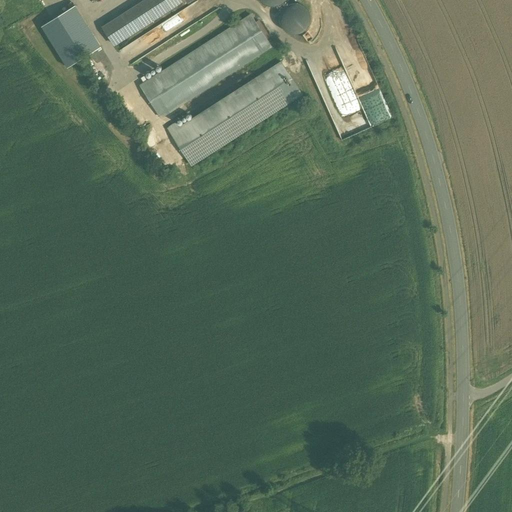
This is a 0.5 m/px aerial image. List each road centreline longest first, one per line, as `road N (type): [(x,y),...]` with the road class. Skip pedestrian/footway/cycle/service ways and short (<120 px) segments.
road 1 (tertiary): [(463,397),(460,309),(441,188),(411,94),(367,0)]
road 2 (track): [(221,511),(429,436),(460,432)]
